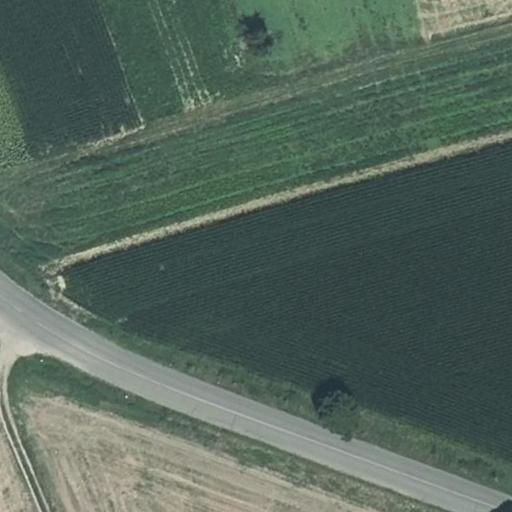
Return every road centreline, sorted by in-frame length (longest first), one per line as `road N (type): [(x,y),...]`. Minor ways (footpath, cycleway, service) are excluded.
road 1 (secondary): [(504,511),(106,365),(0,294)]
road 2 (track): [(511,32),(0,173)]
road 3 (track): [(44,511),(3,416),(4,369),(22,315)]
